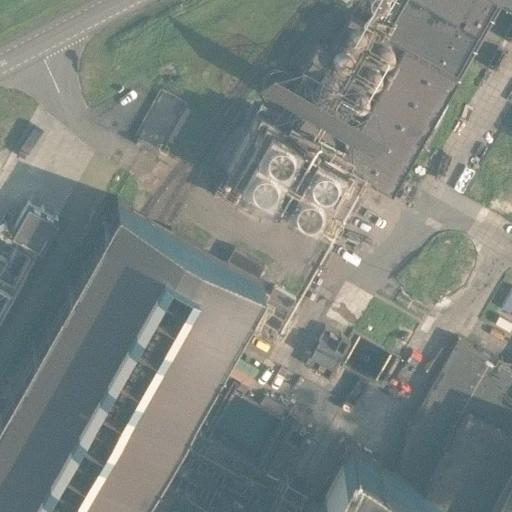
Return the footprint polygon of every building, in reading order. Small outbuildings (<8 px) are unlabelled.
[(240,138),(225,164),(261,185),(269,189),(297,205),(330,224),(356,177),(360,171),(362,172),(374,179),(388,187),(390,188),(391,187),(395,179),(398,173),(401,170),(455,74),(454,73),(455,71),(459,64),(462,60),(463,58),(467,51),(469,47),(470,45),(473,40),(486,16),(488,14),(495,0),(502,0),(505,2),(507,3),(511,5),(511,0),(401,0),(397,7),(396,9),(392,16),(390,19),(388,23),(387,26),(386,27),(383,33),(361,20),(349,13),(348,13),(342,23),(338,30),(328,48),(327,47),(314,40),(298,68),(311,76),(287,119),(277,114),(259,103),(254,112),(240,138)] [(156,88),(140,130),(166,140),(182,98),(156,88)] [(115,196),(0,399),(0,511),(128,511),(149,476),(147,475),(169,436),(171,437),(180,422),(182,423),(205,383),(203,382),(261,279),(255,275),(262,263),(231,245),(225,257),(158,220),(115,196)] [(26,199),(9,229),(39,245),(56,216),(26,199)] [(0,252),(0,304),(30,249),(15,241),(7,256),(0,252)] [(272,285),(254,317),(275,329),(293,297),(275,287),(272,285)] [(323,324),(302,361),(327,375),(348,338),(323,324)] [(511,511),(511,366),(511,367),(497,358),(476,346),(464,339),(456,335),(417,402),(404,425),(397,463),(395,470),(391,467),(376,459),(367,454),(361,450),(358,449),(352,445),(348,443),(343,452),(339,459),(333,470),(332,472),(330,475),(326,472),(318,487),(317,488),(317,489),(321,491),(317,498),(313,506),(307,502),(305,507),(304,508),(301,511),(511,511)] [(282,439),(281,439),(264,469),(275,475),(288,453),(292,446),(292,445),(282,439)]
